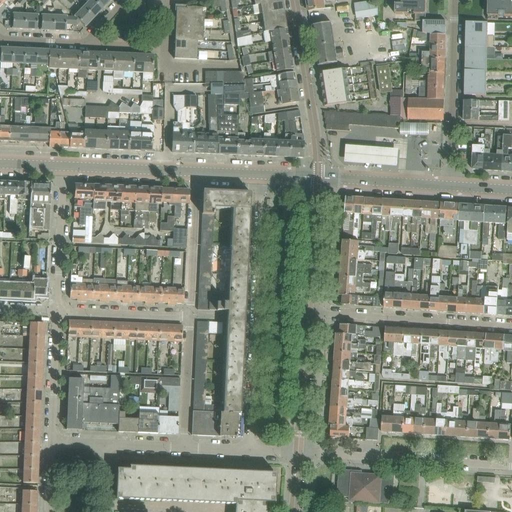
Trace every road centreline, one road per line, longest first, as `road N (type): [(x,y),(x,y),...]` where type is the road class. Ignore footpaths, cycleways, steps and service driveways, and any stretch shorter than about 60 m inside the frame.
road 1 (unclassified): [(262,174),(248,450)]
road 2 (residential): [(511,466),(298,451)]
road 3 (residential): [(307,312),(511,326)]
road 4 (residential): [(449,185),(454,0)]
road 5 (unclassified): [(294,0),(317,177)]
road 6 (residential): [(197,171),(188,317)]
road 7 (residential): [(58,311),(63,166)]
road 8 (unclassified): [(307,312),(298,451)]
road 9 (unclassified): [(317,177),(307,312)]
road 10 (tertiary): [(197,171),(63,166)]
road 11 (tertiary): [(449,185),(317,177)]
road 12 (residential): [(182,448),(188,317)]
road 13 (residential): [(188,317),(58,311)]
road 14 (residential): [(53,440),(58,311)]
